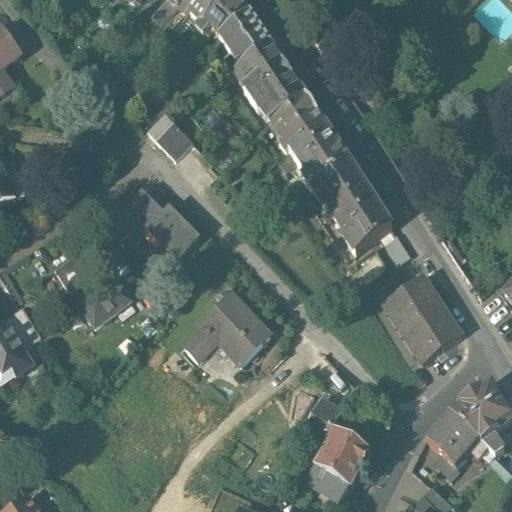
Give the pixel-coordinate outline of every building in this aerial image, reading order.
[(164,15),(179,0),(162,0),(151,11),(160,20),(164,15)] [(199,18),(220,0),(179,0),(164,15),(172,24),(188,8),(199,18)] [(218,34),(249,14),(234,0),(220,0),(199,18),(195,22),(202,32),(210,25),(218,34)] [(241,66),(271,46),(250,15),(250,14),(249,14),(218,34),(233,55),(224,60),(232,73),(237,69),(241,66)] [(333,36),(347,27),(340,17),(326,26),(333,36)] [(327,74),(345,55),(345,56),(374,37),(361,18),(347,27),(333,36),(315,48),(320,55),(327,74)] [(1,23),(0,23),(0,67),(1,66),(21,52),(1,23)] [(272,123),(306,100),(271,46),(241,66),(237,69),(247,85),(243,88),(257,110),(262,107),(272,123)] [(1,66),(0,67),(0,89),(12,81),(1,66)] [(286,155),(289,153),(324,128),(306,100),(272,123),(283,138),(278,141),(280,144),(279,144),(286,155)] [(164,117),(147,132),(155,142),(156,142),(173,126),(164,117)] [(193,147),(174,126),(173,126),(156,142),(175,163),(193,147)] [(313,189),(349,166),(324,128),(289,153),(313,189)] [(0,202),(16,195),(17,195),(26,191),(19,174),(21,174),(13,158),(0,163),(0,202)] [(313,189),(312,190),(326,211),(328,210),(344,234),(342,236),(356,256),(392,232),(349,166),(313,189)] [(163,214),(142,192),(121,212),(117,208),(103,221),(128,248),(147,230),(177,261),(199,240),(169,209),(163,214)] [(389,272),(409,257),(396,237),(374,251),(389,272)] [(93,274),(79,253),(57,267),(71,289),(93,274)] [(116,278),(80,301),(96,326),(119,312),(123,318),(136,310),(116,278)] [(439,303),(423,278),(401,292),(391,278),(374,289),(400,328),(439,303)] [(241,367),(269,341),(232,299),(202,325),(205,328),(184,346),(197,360),(217,342),(241,367)] [(439,303),(400,328),(421,361),(436,351),(439,357),(457,345),(453,340),(461,336),(439,303)] [(23,305),(2,318),(20,348),(22,347),(42,335),(23,305)] [(0,383),(32,364),(22,347),(20,348),(2,318),(0,319),(0,383)] [(449,409),(448,410),(478,438),(479,438),(487,445),(494,453),(503,447),(492,430),(498,426),(511,416),(511,413),(491,382),(483,387),(482,387),(458,402),(459,403),(449,409)] [(128,414),(112,399),(99,412),(114,428),(128,414)] [(304,428),(328,443),(305,481),(339,502),(370,453),(333,429),(342,414),(321,401),(304,428)] [(469,449),(478,438),(448,410),(425,436),(441,451),(455,465),(469,449)] [(478,456),(487,445),(479,438),(478,438),(469,449),(478,456)] [(457,468),(455,465),(441,451),(433,459),(450,476),(457,468)] [(411,504),(419,511),(440,511),(449,503),(431,484),(411,504)] [(39,511),(30,497),(6,511),(39,511)]
